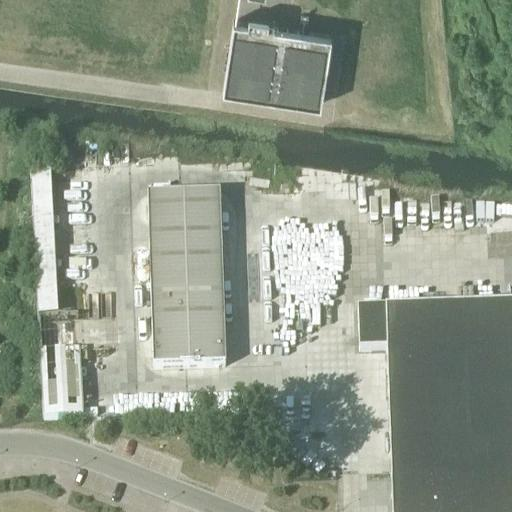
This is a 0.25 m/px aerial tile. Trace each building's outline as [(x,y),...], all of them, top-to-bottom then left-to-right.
[(331,36),(263,25),(234,21),(223,90),(320,105),(331,36)] [(399,67),(363,61),(360,78),(376,81),(371,110),(392,113),(399,67)] [(49,169),(29,171),(42,422),(83,420),(78,319),(57,320),(49,169)] [(219,196),(191,197),(147,198),(153,370),(224,368),(219,196)] [(499,224),(459,224),(459,247),(499,247),(499,224)] [(511,511),(511,305),(382,311),(357,312),(358,353),(386,352),(391,511),(511,511)] [(336,479),(336,470),(326,470),(326,476),(326,479),(336,479)]
